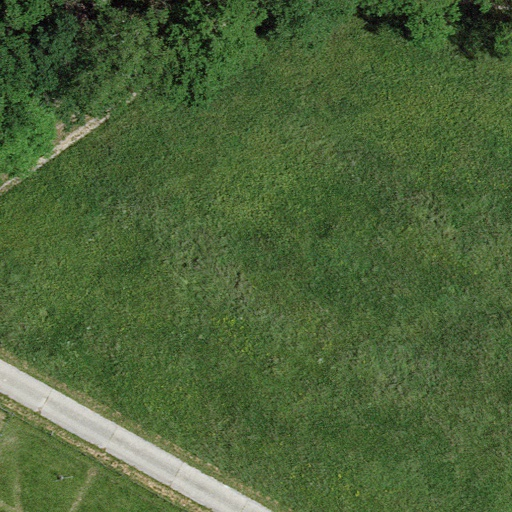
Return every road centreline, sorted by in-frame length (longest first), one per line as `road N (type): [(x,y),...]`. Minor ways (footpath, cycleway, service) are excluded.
road 1 (track): [(266,0),(82,108),(0,167)]
road 2 (track): [(247,511),(0,374)]
